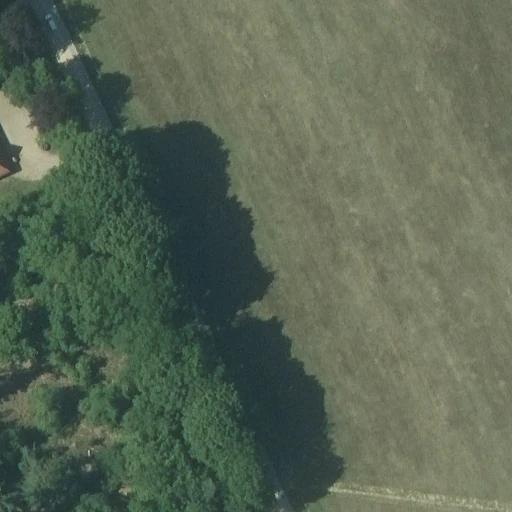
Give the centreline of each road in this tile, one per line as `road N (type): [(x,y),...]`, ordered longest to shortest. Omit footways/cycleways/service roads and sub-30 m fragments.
road 1 (unclassified): [(39,0),(280,511)]
road 2 (track): [(105,144),(59,160),(26,156),(0,105)]
